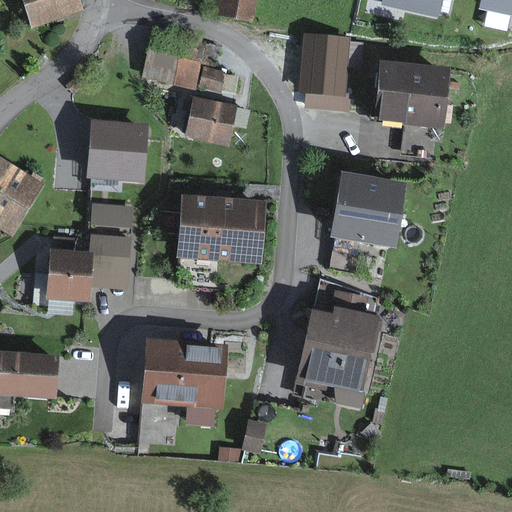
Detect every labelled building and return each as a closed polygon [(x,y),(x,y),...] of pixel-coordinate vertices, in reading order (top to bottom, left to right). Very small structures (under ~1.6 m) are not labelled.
[(17,0),(29,34),(82,17),(76,0),(17,0)] [(219,0),(216,23),(250,29),(255,0),(219,0)] [(383,0),(383,3),(433,13),(436,0),(383,0)] [(511,0),(482,0),(481,8),(511,15),(511,0)] [(208,45),(155,35),(147,77),(200,87),(208,45)] [(351,40),(316,36),(308,113),(343,117),(351,40)] [(444,77),(372,72),(368,129),(441,133),(444,77)] [(234,118),(197,110),(189,142),(227,150),(234,118)] [(144,126),(95,123),(91,171),(140,175),(144,126)] [(0,166),(0,230),(11,237),(39,190),(0,166)] [(408,189),(345,178),(334,242),(397,253),(408,189)] [(265,197),(177,199),(178,268),(267,265),(265,197)] [(136,243),(54,236),(48,310),(90,314),(92,289),(132,292),(136,243)] [(385,327),(320,313),(303,395),(368,408),(385,327)] [(220,416),(228,353),(152,344),(145,407),(220,416)] [(53,357),(0,358),(0,402),(54,401),(53,357)]
